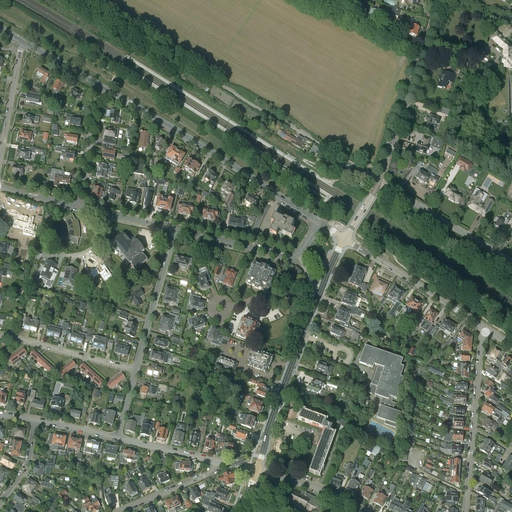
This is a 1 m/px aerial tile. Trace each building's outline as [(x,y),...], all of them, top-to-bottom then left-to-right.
[(391,7),(389,14),(398,17),(401,10),(391,7)] [(367,19),(374,21),(378,12),(371,9),(367,19)] [(405,27),(404,32),(410,34),(409,34),(410,34),(411,35),(412,35),(413,35),(416,36),(419,28),(412,26),(404,23),(403,27),(405,27)] [(502,34),(506,38),(511,32),(511,28),(510,26),(502,34)] [(504,65),(504,68),(511,68),(511,46),(511,47),(497,34),(492,39),(504,50),(504,60),(503,61),(503,64),(504,65)] [(438,86),(445,89),(448,82),(453,83),(457,69),(451,67),(449,74),(442,72),(438,86)] [(41,82),(44,84),(50,74),(40,69),(38,73),(44,77),(41,82)] [(57,80),(52,88),(56,90),(54,93),(55,94),(57,95),(58,95),(60,92),(59,92),(64,84),(57,80)] [(32,90),(40,94),(43,88),(35,85),(32,90)] [(70,96),(78,100),(82,93),(74,89),(70,96)] [(27,96),(26,102),(30,103),(29,105),(35,106),(36,104),(39,104),(40,99),(41,95),(37,94),(36,98),(27,96)] [(60,103),(56,109),(61,111),(63,112),(65,108),(63,107),(66,103),(61,100),(60,103)] [(445,110),(445,109),(443,114),(450,117),(454,118),(456,113),(445,110)] [(108,111),(106,119),(109,119),(109,120),(112,121),(111,124),(119,126),(120,120),(117,119),(118,113),(111,111),(110,112),(108,111)] [(65,121),(71,122),(70,125),(80,127),(81,124),(82,121),(81,121),(81,120),(75,119),(76,117),(66,115),(65,121)] [(431,116),(431,115),(429,115),(429,116),(429,115),(428,118),(426,118),(425,121),(427,122),(425,126),(432,128),(432,127),(435,128),(437,124),(438,125),(440,119),(435,118),(435,117),(431,116)] [(24,116),(24,119),(23,124),(32,125),(33,122),(38,123),(39,118),(34,117),(34,118),(31,117),(32,117),(28,116),(28,117),(25,116),(24,116)] [(114,130),(106,129),(104,136),(117,139),(118,130),(114,129),(114,130)] [(139,147),(148,149),(149,144),(147,144),(149,133),(144,132),(139,131),(138,136),(140,136),(139,147)] [(279,136),(290,142),(293,138),(289,136),(290,134),(287,132),(286,134),(282,131),(279,136)] [(20,140),(30,142),(30,138),(33,138),(33,135),(31,134),(21,132),(21,136),(20,140)] [(70,143),(73,144),(73,143),(77,144),(78,137),(68,135),(64,135),(64,137),(67,138),(67,142),(70,143)] [(293,138),(290,142),(301,149),(304,144),(301,143),(303,139),(298,136),(296,140),(293,138)] [(428,146),(427,146),(429,140),(423,138),(421,144),(418,143),(416,150),(426,154),(428,146)] [(442,148),(444,142),(434,138),(432,144),(442,148)] [(154,149),(152,152),(157,155),(161,148),(160,147),(163,142),(159,139),(153,148),(154,149)] [(56,147),(56,151),(62,152),(61,156),(65,156),(65,158),(65,159),(65,160),(69,160),(69,159),(74,160),(75,154),(69,152),(66,151),(67,149),(61,148),(56,147)] [(17,155),(16,156),(17,157),(16,158),(26,160),(29,160),(30,153),(35,154),(35,152),(43,154),(44,150),(30,148),(29,152),(28,151),(18,149),(17,154),(17,155)] [(168,160),(172,162),(179,151),(175,149),(172,148),(167,156),(165,159),(168,161),(168,160)] [(104,151),(103,159),(114,161),(115,153),(112,153),(104,151)] [(179,151),(172,162),(175,164),(175,165),(177,166),(179,164),(185,155),(181,153),(182,153),(179,151)] [(460,156),(456,164),(468,172),(469,169),(470,169),(473,164),(460,156)] [(185,169),(188,172),(195,162),(191,160),(188,159),(187,161),(186,160),(185,163),(185,164),(182,169),(184,171),(185,169)] [(195,162),(188,172),(192,174),(191,175),(194,176),(197,171),(198,171),(199,168),(200,166),(198,164),(195,162)] [(98,165),(97,171),(111,174),(111,173),(110,173),(111,168),(114,168),(114,165),(105,164),(105,166),(98,165)] [(24,168),(23,168),(23,167),(20,166),(20,167),(15,166),(15,168),(14,168),(13,169),(13,170),(13,171),(14,172),(14,173),(19,174),(18,176),(22,177),(22,175),(23,175),(24,168)] [(420,180),(420,181),(420,182),(422,183),(423,183),(423,182),(428,185),(430,181),(435,184),(438,179),(435,177),(438,172),(433,169),(434,169),(429,166),(427,169),(430,171),(427,176),(419,171),(416,177),(420,180)] [(134,174),(144,176),(144,172),(139,171),(140,168),(135,167),(134,174)] [(52,170),(49,179),(55,180),(54,186),(59,187),(59,183),(70,184),(71,178),(64,176),(64,172),(52,170)] [(205,178),(205,179),(209,182),(210,181),(214,183),(218,177),(215,175),(210,171),(207,175),(206,175),(204,177),(205,178)] [(223,186),(221,189),(229,194),(224,205),(226,206),(229,207),(235,195),(233,194),(231,192),(234,186),(231,184),(230,185),(227,182),(224,187),(223,186)] [(453,187),(450,185),(448,188),(446,191),(446,192),(445,195),(450,198),(449,199),(454,202),(455,201),(458,202),(461,197),(454,194),(456,191),(452,189),(453,187)] [(105,192),(104,197),(106,198),(107,193),(110,193),(109,200),(113,201),(115,195),(120,196),(121,192),(111,190),(112,188),(107,186),(106,188),(105,192)] [(92,196),(100,198),(102,190),(94,188),(92,196)] [(152,193),(148,192),(148,189),(145,188),(143,198),(145,199),(145,201),(146,201),(144,207),(147,207),(149,207),(152,193)] [(470,203),(468,206),(471,208),(479,213),(481,210),(483,211),(481,213),(485,216),(494,202),(493,202),(493,203),(491,202),(490,201),(488,200),(489,199),(484,206),(479,203),(484,195),(478,192),(479,190),(476,188),(473,195),(475,196),(472,200),(471,199),(469,203),(470,203)] [(126,192),(125,197),(126,197),(126,198),(131,199),(130,203),(132,203),(132,204),(135,205),(136,204),(138,204),(140,195),(140,192),(137,191),(132,190),(128,189),(127,192),(126,192)] [(251,204),(249,206),(256,210),(261,201),(248,194),(244,200),(251,204)] [(158,211),(162,212),(165,198),(158,196),(156,208),(158,208),(158,211)] [(165,198),(162,212),(166,213),(167,210),(170,211),(173,199),(165,198)] [(178,204),(177,211),(179,212),(178,213),(179,214),(179,215),(181,215),(182,214),(184,215),(187,203),(182,202),(182,205),(178,204)] [(187,203),(184,215),(187,215),(187,216),(189,217),(190,216),(191,212),(192,212),(194,212),(195,208),(193,208),(193,207),(191,207),(192,204),(187,203)] [(211,211),(209,220),(210,221),(210,220),(212,220),(212,221),(214,222),(214,221),(215,221),(216,217),(217,217),(219,217),(220,213),(218,213),(218,212),(216,212),(217,209),(212,208),(211,211)] [(494,225),(494,226),(495,227),(497,228),(500,230),(500,229),(502,226),(504,222),(505,221),(508,222),(511,215),(511,213),(508,211),(503,219),(502,218),(501,220),(498,219),(494,225)] [(28,217),(18,215),(14,227),(24,230),(23,234),(36,238),(37,233),(35,232),(37,227),(35,227),(35,226),(33,225),(35,218),(34,217),(33,216),(33,217),(31,217),(30,220),(28,219),(28,217)] [(69,237),(60,236),(60,240),(75,244),(76,238),(77,238),(77,231),(77,230),(76,224),(76,223),(75,220),(74,220),(72,218),(69,219),(67,216),(62,219),(64,222),(66,221),(68,226),(68,227),(68,230),(69,230),(69,231),(69,237)] [(229,216),(228,224),(230,224),(229,226),(236,227),(238,220),(234,220),(234,217),(229,216)] [(278,232),(292,238),(295,231),(291,230),(294,223),(284,219),(284,220),(274,216),(271,222),(274,224),(269,234),(276,237),(278,232)] [(238,220),(236,227),(243,229),(244,226),(245,226),(246,219),(241,218),(241,221),(238,220)] [(131,237),(128,240),(124,235),(123,236),(122,235),(113,242),(114,243),(113,244),(130,263),(131,262),(132,264),(131,265),(132,266),(133,266),(134,268),(136,271),(142,266),(142,265),(143,265),(142,265),(143,264),(144,264),(148,260),(143,254),(142,255),(141,254),(144,251),(141,247),(142,246),(141,247),(140,247),(138,245),(138,244),(139,244),(138,244),(139,243),(138,244),(135,240),(134,239),(133,239),(132,237),(131,237)] [(0,246),(0,245),(0,253),(4,254),(5,250),(7,250),(8,244),(1,242),(0,246)] [(176,265),(186,268),(186,266),(187,266),(188,263),(191,264),(192,259),(186,258),(186,259),(177,257),(176,260),(175,260),(175,262),(176,263),(175,263),(176,263),(176,265)] [(102,261),(99,263),(100,265),(89,274),(93,279),(99,274),(109,286),(116,280),(102,261)] [(52,274),(54,270),(54,269),(56,266),(47,262),(44,268),(42,267),(41,271),(42,272),(41,276),(50,280),(52,274),(53,275),(53,274),(52,274)] [(262,289),(261,290),(267,292),(270,285),(271,285),(273,278),(275,273),(268,270),(268,269),(267,266),(265,265),(261,266),(261,267),(254,264),(246,284),(251,286),(252,285),(262,289)] [(66,266),(60,285),(73,289),(79,270),(66,266)] [(359,288),(363,289),(362,292),(365,293),(366,291),(368,285),(364,284),(364,285),(361,283),(365,271),(356,268),(355,268),(353,271),(354,271),(351,280),(350,280),(348,283),(349,284),(359,288)] [(223,274),(220,282),(223,284),(231,287),(234,279),(236,274),(224,269),(222,274),(223,274)] [(199,279),(197,280),(201,289),(203,289),(203,290),(203,289),(204,290),(206,289),(206,288),(209,287),(207,282),(211,281),(207,270),(200,273),(202,277),(199,278),(199,279)] [(375,281),(370,291),(382,297),(384,294),(387,287),(389,283),(379,279),(378,282),(375,281)] [(49,292),(52,285),(45,283),(43,290),(49,292)] [(387,299),(391,302),(399,290),(396,288),(394,287),(388,296),(389,297),(387,299)] [(166,293),(165,294),(178,297),(179,294),(180,294),(181,292),(167,288),(166,290),(165,291),(165,292),(166,293)] [(128,297),(131,302),(133,301),(137,308),(142,305),(138,298),(144,295),(140,289),(128,297)] [(399,290),(391,302),(395,305),(397,302),(398,303),(404,294),(402,292),(399,290)] [(344,294),(343,297),(357,303),(359,298),(356,297),(356,296),(346,292),(345,294),(344,294)] [(178,297),(165,294),(163,301),(164,301),(164,303),(169,304),(169,302),(174,303),(175,299),(179,300),(179,298),(178,297)] [(191,308),(201,311),(202,309),(203,309),(203,308),(204,307),(203,306),(204,303),(199,301),(200,298),(191,295),(189,302),(192,303),(191,306),(192,306),(191,308)] [(342,301),(341,303),(348,306),(347,309),(363,315),(364,313),(361,312),(362,311),(358,309),(356,307),(355,307),(357,303),(343,297),(342,301)] [(412,298),(405,309),(407,310),(407,311),(410,313),(412,310),(417,302),(416,301),(416,300),(415,300),(414,300),(412,298)] [(417,302),(412,310),(414,311),(414,312),(417,314),(422,305),(420,304),(420,303),(418,302),(417,302)] [(94,307),(90,304),(85,309),(89,312),(94,307)] [(338,311),(336,314),(350,320),(351,316),(352,316),(353,314),(362,318),(364,315),(363,315),(347,309),(346,311),(339,309),(338,311)] [(421,327),(423,328),(434,312),(433,311),(432,311),(431,311),(430,310),(429,312),(427,312),(423,318),(425,319),(421,326),(421,327)] [(119,318),(126,320),(128,314),(121,311),(119,318)] [(434,312),(423,328),(428,331),(427,332),(430,334),(434,327),(432,325),(433,323),(432,322),(434,319),(434,320),(437,316),(437,315),(436,314),(436,313),(435,313),(434,313),(434,312)] [(162,322),(161,322),(174,326),(175,322),(177,323),(178,317),(170,314),(169,318),(163,316),(163,319),(162,319),(161,321),(162,322)] [(336,318),(335,320),(341,323),(340,326),(357,334),(358,331),(355,330),(355,329),(350,327),(349,325),(348,324),(350,320),(336,314),(335,317),(336,318)] [(30,331),(33,321),(25,319),(26,316),(22,315),(20,324),(25,326),(24,330),(30,331)] [(413,321),(409,328),(411,329),(419,317),(417,315),(413,321)] [(39,322),(33,321),(30,331),(36,333),(38,326),(40,327),(40,328),(43,329),(44,323),(45,319),(40,317),(39,322)] [(205,324),(205,323),(205,321),(204,321),(203,318),(198,320),(196,317),(187,320),(190,327),(193,325),(194,328),(195,330),(205,326),(204,325),(205,324)] [(243,323),(242,326),(240,325),(239,329),(240,330),(239,333),(237,332),(236,336),(249,341),(252,334),(255,335),(259,324),(252,321),(249,320),(243,318),(242,319),(241,321),(241,323),(243,323)] [(413,331),(414,332),(419,325),(418,325),(422,320),(419,318),(412,330),(413,331)] [(439,329),(444,332),(450,323),(448,322),(447,321),(446,320),(445,320),(440,327),(439,329)] [(56,327),(53,337),(59,339),(61,332),(63,333),(63,334),(66,335),(69,324),(63,322),(62,329),(56,327)] [(176,326),(174,326),(161,322),(160,329),(161,329),(160,331),(165,332),(166,331),(170,332),(171,328),(175,329),(176,326)] [(125,335),(134,338),(137,325),(128,323),(127,328),(126,328),(125,328),(124,331),(125,332),(126,332),(125,335)] [(450,323),(444,332),(449,336),(450,334),(451,334),(455,327),(455,325),(454,325),(452,325),(450,323)] [(49,325),(47,336),(53,337),(56,327),(49,325)] [(430,334),(433,336),(438,328),(435,326),(430,334)] [(330,332),(330,333),(340,337),(338,340),(347,344),(348,340),(343,338),(345,332),(343,331),(332,327),(331,330),(330,332)] [(210,343),(217,346),(220,347),(223,338),(217,335),(219,330),(216,329),(216,328),(214,328),(213,328),(212,329),(211,328),(207,338),(209,338),(208,339),(211,340),(210,343)] [(86,340),(89,341),(90,335),(87,335),(79,332),(79,334),(76,343),(82,345),(84,338),(86,338),(86,340)] [(456,337),(452,343),(453,346),(456,345),(455,342),(458,339),(463,342),(467,335),(462,332),(458,338),(456,337)] [(70,342),(76,343),(79,334),(76,333),(75,335),(72,334),(70,342)] [(99,349),(102,339),(102,338),(90,335),(89,341),(94,342),(93,348),(99,349)] [(463,342),(463,345),(471,346),(472,338),(467,335),(463,342)] [(102,339),(99,349),(105,351),(107,344),(109,345),(109,346),(112,347),(113,341),(110,341),(102,339)] [(162,349),(166,350),(167,345),(170,346),(171,343),(168,342),(156,339),(155,339),(154,343),(155,343),(155,346),(163,348),(162,349)] [(123,347),(121,355),(127,357),(129,349),(127,348),(128,345),(127,345),(126,344),(126,345),(124,344),(123,347)] [(115,353),(121,355),(123,347),(117,346),(115,353)] [(376,418),(385,421),(384,424),(396,428),(401,413),(393,410),(395,404),(392,402),(393,398),(396,399),(404,379),(400,377),(404,367),(400,366),(403,359),(365,346),(359,364),(373,368),(374,365),(377,366),(368,393),(381,398),(379,406),(381,406),(376,418)] [(17,353),(16,354),(19,358),(27,353),(23,348),(17,353)] [(417,352),(411,349),(408,355),(413,358),(417,352)] [(492,351),(486,361),(495,367),(499,361),(495,359),(499,353),(498,352),(498,351),(497,350),(496,351),(495,350),(493,352),(492,351)] [(40,357),(34,351),(30,355),(37,361),(40,357)] [(153,352),(151,359),(159,361),(159,362),(167,364),(170,354),(160,351),(159,354),(153,352)] [(261,354),(261,355),(252,352),(250,358),(248,361),(249,361),(247,366),(255,369),(260,371),(266,373),(267,368),(268,369),(269,369),(270,365),(272,361),(273,358),(272,357),(262,353),(261,353),(261,354)] [(16,354),(8,359),(13,366),(21,361),(19,358),(16,354)] [(47,363),(40,357),(37,361),(43,367),(47,363)] [(231,362),(231,361),(223,358),(223,359),(217,357),(214,365),(234,372),(237,364),(231,362)] [(510,360),(510,359),(509,358),(508,359),(507,358),(505,360),(502,363),(499,361),(495,367),(502,371),(504,368),(506,369),(511,361),(510,360)] [(73,361),(65,366),(69,371),(76,365),(73,361)] [(54,369),(47,363),(43,367),(50,373),(54,369)] [(79,368),(86,374),(90,369),(83,363),(79,368)] [(147,370),(148,371),(146,375),(159,378),(160,374),(161,374),(163,369),(157,368),(158,365),(152,363),(151,368),(148,367),(147,370)] [(316,371),(320,372),(321,371),(324,372),(322,378),(328,380),(333,368),(329,367),(326,366),(327,366),(319,363),(318,364),(317,364),(316,367),(317,368),(316,371)] [(451,368),(451,370),(454,371),(469,372),(469,366),(462,365),(463,364),(457,364),(457,368),(454,368),(451,368)] [(69,371),(65,366),(58,372),(62,377),(69,371)] [(497,371),(490,366),(486,373),(493,377),(496,379),(500,373),(497,371)] [(432,367),(430,372),(441,377),(443,372),(432,367)] [(86,374),(93,380),(97,376),(90,369),(86,374)] [(122,373),(114,379),(118,384),(125,378),(122,373)] [(97,376),(93,380),(100,386),(104,382),(97,376)] [(118,384),(114,379),(107,384),(111,389),(118,384)] [(308,387),(307,389),(308,391),(309,391),(308,394),(315,397),(316,394),(318,395),(319,390),(322,391),(324,385),(315,381),(314,384),(311,383),(310,386),(309,386),(308,387)] [(487,381),(484,386),(486,387),(491,390),(493,391),(494,389),(492,388),(494,385),(487,381)] [(500,386),(510,393),(511,389),(502,383),(500,386)] [(144,388),(142,387),(140,394),(147,396),(147,394),(149,394),(150,393),(156,394),(157,393),(161,394),(162,391),(166,392),(167,387),(159,385),(158,389),(149,387),(149,385),(145,384),(144,388)] [(257,395),(266,399),(269,399),(270,395),(268,394),(269,390),(265,388),(265,387),(261,385),(260,386),(258,385),(256,388),(259,389),(259,391),(258,391),(257,395)] [(486,387),(484,391),(486,393),(497,400),(498,398),(498,397),(495,395),(496,393),(493,392),(493,391),(491,390),(486,387)] [(17,395),(15,403),(24,405),(26,397),(25,397),(26,393),(18,391),(17,395)] [(448,391),(446,396),(451,398),(452,399),(454,400),(466,401),(466,396),(456,396),(453,396),(453,394),(448,391)] [(486,393),(484,396),(492,402),(493,401),(495,403),(496,402),(498,404),(499,401),(497,400),(486,393)] [(245,395),(244,398),(250,400),(248,405),(251,406),(249,411),(259,414),(259,412),(262,413),(264,408),(261,407),(262,405),(253,401),(254,398),(245,395)] [(53,402),(51,406),(58,408),(57,410),(61,411),(62,409),(62,408),(64,401),(55,399),(53,398),(52,402),(53,402)] [(33,403),(32,407),(43,410),(43,408),(44,405),(45,401),(40,400),(39,404),(37,403),(38,402),(33,401),(33,402),(33,403)] [(484,407),(493,412),(500,416),(506,420),(508,415),(503,412),(502,413),(497,410),(495,409),(495,408),(486,403),(485,404),(485,405),(484,406),(484,407)] [(497,407),(504,412),(506,408),(499,404),(497,407)] [(482,410),(482,411),(491,416),(491,415),(498,419),(496,422),(501,426),(503,424),(505,425),(507,422),(505,421),(506,420),(500,416),(493,412),(484,407),(483,408),(482,409),(482,410)] [(73,411),(74,410),(70,409),(70,413),(71,414),(71,417),(79,419),(81,413),(73,411)] [(309,473),(319,476),(334,434),(331,432),(332,428),(325,425),(326,420),(305,412),(306,411),(302,409),(298,420),(320,429),(319,432),(320,434),(323,435),(309,473)] [(89,424),(90,424),(90,423),(99,425),(101,416),(97,416),(98,412),(93,411),(92,414),(92,415),(90,414),(89,420),(90,420),(89,424)] [(104,423),(112,425),(115,413),(109,411),(107,419),(105,418),(104,423)] [(142,414),(140,423),(143,424),(140,435),(141,435),(141,436),(145,437),(145,436),(149,437),(152,423),(143,421),(145,414),(142,414)] [(245,427),(251,429),(252,427),(254,428),(256,423),(254,422),(255,420),(248,418),(244,416),(239,415),(238,418),(240,418),(240,420),(243,421),(241,425),(245,427)] [(125,431),(125,434),(129,435),(129,432),(134,433),(136,425),(139,425),(141,418),(133,416),(133,417),(130,417),(129,422),(127,422),(125,431)] [(492,427),(496,430),(498,426),(491,421),(491,422),(487,419),(482,426),(486,429),(489,431),(492,427)] [(166,441),(168,431),(159,429),(160,424),(157,423),(155,429),(159,430),(157,439),(157,441),(161,442),(162,440),(165,440),(166,441)] [(178,429),(176,429),(175,433),(173,442),(173,445),(181,447),(181,444),(182,444),(184,435),(184,431),(183,430),(184,426),(179,425),(178,429)] [(15,437),(17,437),(20,438),(23,438),(24,431),(16,429),(13,429),(12,435),(15,435),(15,437)] [(248,438),(247,437),(248,435),(238,431),(235,438),(241,440),(241,439),(245,441),(246,440),(247,440),(248,438)] [(197,448),(199,438),(200,434),(192,432),(191,436),(189,446),(197,448)] [(58,446),(60,437),(54,436),(50,435),(49,440),(50,440),(49,445),(52,445),(52,448),(54,448),(54,450),(57,450),(58,446)] [(204,449),(204,452),(208,452),(208,450),(212,451),(212,448),(213,448),(214,448),(214,446),(213,446),(213,445),(214,442),(214,440),(211,439),(210,441),(206,440),(204,449)] [(218,439),(218,443),(217,444),(220,445),(219,448),(222,448),(221,453),(226,454),(230,455),(231,451),(232,451),(235,451),(236,447),(233,446),(228,445),(225,445),(226,442),(222,440),(218,439)] [(86,453),(91,454),(94,442),(88,440),(86,449),(87,449),(86,453)] [(482,444),(491,450),(493,447),(495,449),(497,447),(486,440),(485,442),(484,442),(483,443),(482,444)] [(12,445),(12,448),(20,449),(21,442),(13,441),(13,442),(11,441),(10,445),(12,445)] [(94,442),(91,454),(93,455),(94,451),(97,452),(97,454),(100,455),(102,446),(99,446),(100,443),(94,442)] [(371,444),(367,451),(377,457),(381,449),(371,444)] [(486,458),(494,462),(496,460),(491,457),(492,455),(489,453),(491,450),(482,444),(482,445),(481,446),(481,447),(481,448),(481,449),(480,450),(488,455),(486,458)] [(107,446),(104,457),(115,459),(118,449),(107,446)] [(20,449),(12,448),(11,450),(9,450),(8,454),(11,454),(11,455),(18,456),(20,449)] [(119,458),(119,463),(123,464),(124,459),(127,459),(126,460),(132,461),(135,461),(137,460),(137,458),(138,458),(139,454),(135,453),(135,452),(124,450),(124,453),(121,452),(119,458)] [(502,467),(511,472),(511,456),(509,455),(502,467)] [(0,462),(0,464),(1,464),(5,466),(8,468),(11,469),(12,469),(15,464),(14,463),(14,462),(11,460),(7,458),(7,459),(6,459),(3,458),(0,462)] [(481,466),(491,471),(494,465),(485,460),(481,466)] [(179,472),(190,472),(190,471),(192,472),(193,464),(190,464),(190,463),(180,462),(180,463),(176,463),(176,470),(179,471),(179,472)] [(36,466),(35,469),(44,474),(45,474),(48,467),(54,468),(55,465),(47,464),(46,466),(46,468),(45,467),(39,464),(38,466),(36,466)] [(138,468),(136,469),(138,472),(139,471),(143,476),(146,473),(142,466),(139,467),(138,468)] [(353,476),(346,490),(351,492),(357,480),(355,478),(357,474),(360,468),(357,466),(354,472),(354,473),(353,476)] [(357,480),(351,492),(355,494),(362,480),(360,479),(359,481),(357,480),(361,472),(362,473),(363,469),(360,468),(357,474),(355,478),(357,480)] [(44,474),(35,469),(33,473),(35,474),(34,476),(40,479),(40,478),(42,479),(44,474)] [(159,480),(155,482),(158,486),(170,481),(167,474),(163,476),(162,473),(157,475),(158,478),(159,480)] [(224,475),(224,477),(218,478),(219,482),(225,480),(227,486),(228,486),(229,487),(230,487),(231,486),(231,485),(232,485),(232,484),(234,484),(233,479),(235,478),(234,473),(229,474),(229,473),(226,473),(226,475),(224,475)] [(479,480),(489,486),(493,479),(483,473),(479,480)] [(409,482),(414,484),(418,476),(413,474),(409,482)] [(332,478),(329,487),(338,490),(341,482),(342,479),(336,476),(335,479),(332,478)] [(141,483),(138,484),(143,492),(150,487),(147,482),(148,481),(145,477),(139,480),(141,483)] [(418,477),(413,488),(416,490),(417,487),(418,487),(419,488),(424,480),(418,477)] [(459,478),(451,478),(451,484),(455,484),(455,486),(459,486),(459,484),(459,483),(460,483),(460,481),(459,481),(459,478)] [(30,480),(26,485),(33,490),(36,492),(40,487),(35,483),(34,483),(30,480)] [(364,487),(360,496),(364,499),(370,486),(372,482),(370,481),(368,484),(367,483),(364,487)] [(124,488),(130,497),(137,492),(132,483),(124,488)] [(426,483),(422,490),(429,494),(433,487),(426,483)] [(33,490),(26,485),(22,489),(32,497),(34,495),(31,493),(33,490)] [(384,493),(377,505),(381,508),(386,498),(389,493),(391,494),(395,487),(392,485),(389,491),(386,489),(384,493)] [(370,486),(364,499),(368,501),(373,492),(371,491),(373,488),(370,486)] [(483,496),(483,497),(488,500),(491,493),(481,487),(480,489),(478,488),(476,492),(483,496)] [(104,494),(110,507),(115,504),(114,501),(115,500),(113,496),(109,488),(104,491),(105,494),(104,494)] [(188,494),(193,502),(201,498),(196,489),(188,494)] [(205,492),(203,497),(204,497),(213,501),(215,498),(224,502),(225,501),(227,502),(230,495),(228,494),(228,493),(218,489),(216,494),(211,492),(211,494),(205,492)] [(458,495),(454,494),(455,494),(455,491),(450,489),(450,491),(447,490),(447,494),(446,501),(444,504),(450,505),(451,502),(454,502),(454,503),(457,503),(458,495)] [(64,490),(58,497),(61,499),(65,502),(68,498),(66,496),(68,493),(64,490)] [(378,494),(373,503),(377,505),(384,493),(381,492),(379,495),(378,494)] [(316,499),(305,494),(304,497),(295,493),(291,501),(292,502),(291,503),(301,508),(302,507),(303,508),(306,502),(316,506),(315,508),(319,500),(316,499)] [(16,504),(13,509),(17,511),(21,511),(25,507),(24,507),(27,503),(30,505),(33,501),(29,499),(28,501),(26,500),(18,494),(14,500),(19,504),(18,505),(16,504)] [(61,499),(58,497),(51,506),(54,508),(61,499)] [(87,497),(83,499),(85,504),(84,505),(85,508),(83,509),(84,511),(86,511),(87,511),(86,511),(94,511),(91,505),(89,501),(87,497)] [(171,500),(175,508),(175,510),(182,507),(177,497),(171,500)] [(204,497),(201,504),(209,507),(207,511),(223,511),(224,509),(222,509),(222,508),(215,506),(216,503),(213,501),(204,497)] [(92,500),(89,501),(91,505),(94,511),(97,511),(99,511),(98,509),(100,508),(99,505),(100,505),(100,503),(99,502),(98,501),(97,501),(96,499),(92,501),(92,500)] [(171,500),(165,502),(169,511),(173,511),(176,511),(175,510),(175,508),(171,500)] [(392,502),(388,509),(389,510),(391,511),(394,511),(398,504),(398,503),(399,502),(397,501),(395,503),(392,502)] [(398,504),(394,511),(393,511),(400,511),(404,506),(404,504),(399,501),(399,502),(398,503),(398,504)] [(404,506),(400,511),(406,511),(408,510),(411,504),(406,501),(404,504),(404,506)] [(511,511),(511,507),(503,503),(501,507),(510,511),(511,511)]
